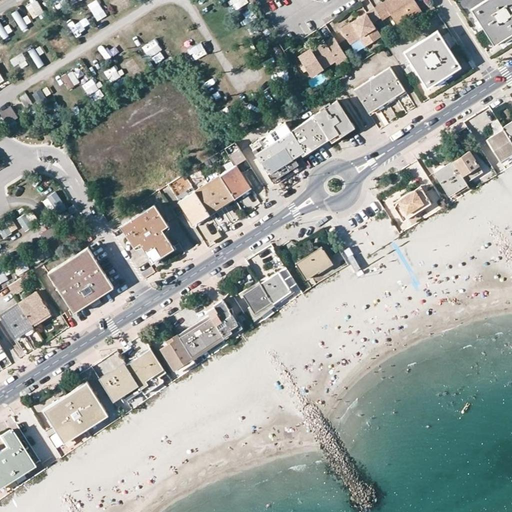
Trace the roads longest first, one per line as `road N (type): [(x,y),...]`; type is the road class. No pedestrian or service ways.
road 1 (tertiary): [(150,303),(317,197)]
road 2 (tertiary): [(0,399),(150,303)]
road 3 (tertiary): [(351,173),(496,83)]
